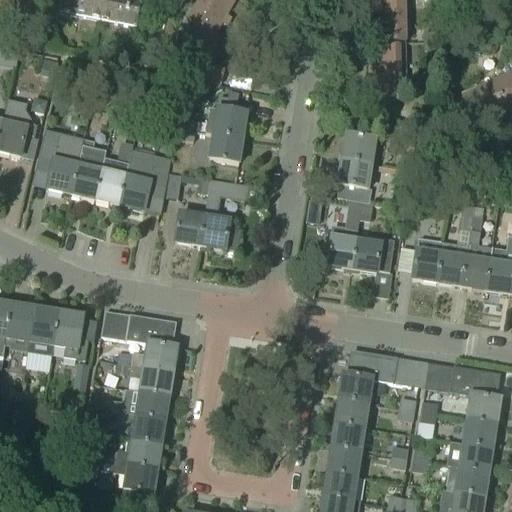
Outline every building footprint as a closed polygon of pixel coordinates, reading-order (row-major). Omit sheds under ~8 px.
[(0,0),(0,13),(12,14),(12,0),(0,0)] [(60,0),(57,16),(99,24),(103,0),(60,0)] [(103,0),(99,24),(135,31),(140,5),(130,3),(130,0),(103,0)] [(196,29),(184,51),(206,64),(219,41),(214,38),(221,27),(227,30),(232,21),(226,18),(236,0),(198,0),(186,23),(196,29)] [(371,5),(368,4),(368,18),(371,18),(372,47),(404,46),(403,1),(410,1),(410,0),(389,0),(389,1),(371,1),(371,5)] [(437,36),(424,36),(424,46),(438,45),(437,36)] [(438,45),(424,46),(424,54),(438,54),(438,45)] [(372,69),(367,69),(367,81),(372,81),(372,88),(373,100),(374,100),(405,100),(404,46),(372,47),(372,69)] [(148,52),(142,67),(153,72),(159,57),(148,52)] [(45,64),(42,80),(54,83),(58,67),(45,64)] [(198,67),(195,82),(220,88),(223,73),(198,67)] [(84,69),(82,80),(95,83),(97,72),(84,69)] [(476,91),(459,98),(472,128),(511,110),(511,74),(503,79),(505,85),(478,96),(476,91)] [(33,102),(30,115),(44,118),(46,105),(33,102)] [(2,127),(0,135),(0,157),(20,162),(24,142),(34,144),(37,130),(33,129),(25,114),(26,108),(7,104),(2,127)] [(412,113),(409,126),(429,130),(432,118),(412,113)] [(216,114),(212,139),(242,143),(246,119),(216,114)] [(181,123),(179,134),(194,136),(196,126),(181,123)] [(421,131),(418,143),(433,145),(435,134),(421,131)] [(179,134),(177,144),(192,147),(194,136),(179,134)] [(45,135),(36,173),(51,176),(47,194),(71,200),(84,144),(45,135)] [(212,139),(208,164),(238,169),(242,143),(212,139)] [(345,139),(341,164),(371,169),(375,144),(345,139)] [(84,144),(71,200),(95,205),(104,165),(106,156),(93,153),(95,147),(84,144)] [(104,165),(95,205),(118,210),(131,156),(121,154),(118,168),(104,165)] [(131,156),(118,210),(143,216),(143,215),(159,219),(171,165),(131,156)] [(397,162),(395,173),(410,175),(412,164),(397,162)] [(334,170),(331,187),(337,188),(337,189),(339,189),(337,203),(352,205),(362,207),(364,207),(371,169),(341,164),(340,170),(334,170)] [(395,173),(394,184),(408,186),(410,175),(395,173)] [(169,178),(166,202),(178,204),(181,180),(169,178)] [(199,183),(197,197),(208,199),(210,184),(199,183)] [(204,222),(199,252),(225,256),(226,251),(228,236),(228,234),(230,226),(218,224),(222,201),(238,204),(240,189),(220,186),(210,184),(208,199),(204,222)] [(333,232),(326,271),(351,275),(356,246),(360,221),(362,207),(352,205),(347,235),(333,232)] [(308,206),(304,227),(318,229),(321,208),(308,206)] [(362,207),(360,221),(371,223),(373,209),(364,207),(362,207)] [(423,213),(421,228),(432,230),(434,215),(423,213)] [(179,218),(175,248),(199,252),(204,222),(179,218)] [(461,219),(459,234),(469,235),(471,220),(461,219)] [(471,220),(469,235),(466,251),(460,292),(484,296),(491,252),(478,250),(482,222),(471,220)] [(491,252),(484,296),(508,300),(511,274),(511,242),(506,242),(504,255),(502,252),(496,251),(492,252),(491,252)] [(356,246),(351,275),(376,279),(377,276),(390,278),(395,245),(381,243),(380,250),(356,246)] [(418,244),(412,285),(436,289),(442,248),(418,244)] [(442,248),(436,289),(460,292),(466,251),(442,248)] [(0,370),(1,370),(10,311),(0,308),(0,370)] [(1,370),(1,372),(16,374),(19,355),(27,356),(34,314),(10,311),(1,370)] [(58,318),(53,350),(65,352),(63,362),(85,365),(88,345),(78,344),(83,315),(66,313),(65,319),(58,318)] [(34,314),(27,356),(52,359),(53,350),(58,318),(34,314)] [(105,316),(100,341),(113,343),(117,318),(105,316)] [(117,318),(113,343),(126,345),(129,324),(130,320),(117,318)] [(172,330),(129,324),(126,345),(147,349),(147,348),(168,351),(172,330)] [(173,377),(177,353),(168,351),(147,348),(147,349),(145,360),(132,358),(132,359),(119,357),(115,378),(130,381),(132,370),(173,377)] [(34,377),(59,378),(61,361),(35,359),(34,377)] [(353,360),(350,381),(372,385),(392,388),(395,366),(353,360)] [(396,363),(395,366),(392,388),(405,390),(409,365),(396,363)] [(409,365),(405,390),(417,392),(421,367),(409,365)] [(429,368),(425,393),(437,395),(441,370),(429,368)] [(77,369),(73,394),(85,396),(89,371),(77,369)] [(130,381),(130,382),(141,384),(139,396),(169,401),(173,377),(132,370),(130,381)] [(441,370),(437,395),(450,397),(453,376),(454,372),(441,370)] [(470,400),(466,423),(496,428),(500,404),(492,403),(495,382),(453,376),(450,397),(470,400)] [(342,379),(338,403),(368,408),(372,385),(350,381),(342,379)] [(112,406),(110,416),(123,418),(124,419),(135,421),(165,425),(169,401),(139,396),(128,395),(126,408),(112,406)] [(401,402),(399,413),(413,415),(415,404),(401,402)] [(338,403),(335,427),(364,432),(368,408),(338,403)] [(70,411),(69,417),(80,419),(81,415),(82,407),(77,406),(70,411)] [(423,406),(421,416),(435,419),(437,408),(423,406)] [(399,413),(398,423),(412,426),(413,415),(399,413)] [(421,416),(419,427),(434,429),(435,419),(421,416)] [(135,421),(131,444),(161,449),(165,425),(135,421)] [(466,423),(462,448),(492,453),(496,428),(466,423)] [(335,427),(331,452),(360,457),(364,432),(335,427)] [(5,431),(2,453),(15,455),(18,433),(5,431)] [(103,454),(101,465),(157,474),(161,449),(131,444),(129,458),(103,454)] [(462,448),(458,472),(488,477),(492,453),(462,448)] [(331,452),(327,477),(356,481),(360,457),(331,452)] [(393,452),(391,462),(406,464),(407,454),(393,452)] [(415,455),(413,465),(428,467),(429,457),(415,455)] [(82,461),(79,482),(98,485),(99,475),(126,479),(123,494),(125,494),(127,510),(138,511),(148,511),(151,498),(153,498),(157,474),(101,465),(82,461)] [(391,462),(390,472),(404,474),(406,464),(391,462)] [(413,465),(411,475),(426,478),(428,467),(413,465)] [(450,471),(446,496),(454,497),(484,502),(488,477),(458,472),(450,471)] [(327,477),(323,500),(352,505),(356,481),(327,477)] [(43,493),(39,511),(63,511),(67,490),(54,488),(52,495),(43,493)] [(454,497),(451,511),(482,511),(484,502),(454,497)] [(323,500),(321,511),(359,511),(360,506),(352,505),(323,500)] [(389,500),(387,511),(395,511),(401,511),(403,503),(389,500)] [(403,503),(401,511),(416,511),(418,505),(403,503)]
